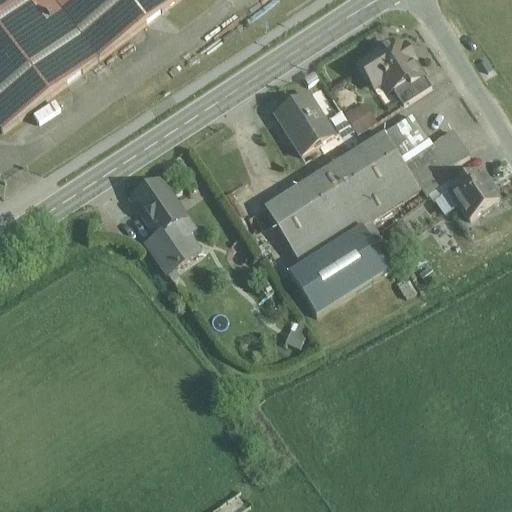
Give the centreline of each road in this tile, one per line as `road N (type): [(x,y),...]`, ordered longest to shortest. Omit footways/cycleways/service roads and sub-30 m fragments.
road 1 (secondary): [(0,245),(380,0)]
road 2 (unclassified): [(511,149),(411,0)]
